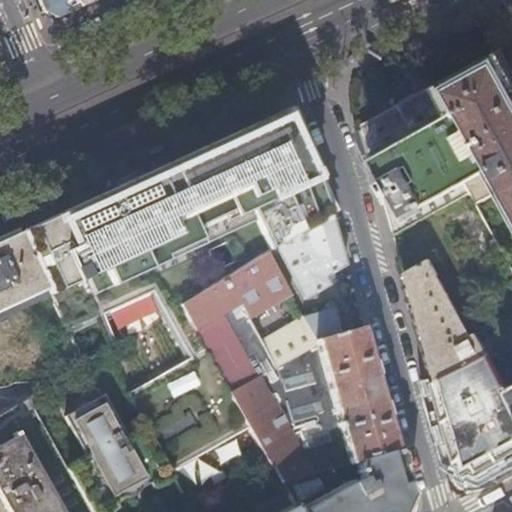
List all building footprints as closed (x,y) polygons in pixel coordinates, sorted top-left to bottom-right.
[(37,0),(42,12),(57,18),(66,14),(81,7),(77,0),(37,0)] [(511,84),(498,59),(497,59),(495,58),(438,89),(439,91),(434,94),(431,89),(359,128),(434,381),(486,355),(485,353),(485,354),(477,338),(511,319),(511,268),(478,205),(501,192),(511,212),(511,84)] [(319,178),(286,110),(152,172),(19,234),(38,271),(52,299),(58,312),(319,178)] [(344,266),(330,216),(307,230),(284,244),(272,251),(303,301),(328,286),(324,278),(344,266)] [(0,312),(41,295),(45,302),(52,299),(38,271),(37,271),(19,234),(16,230),(0,237),(0,312)] [(259,259),(179,308),(202,347),(246,425),(279,485),(280,485),(319,474),(355,463),(397,451),(390,425),(362,328),(340,335),(333,310),(301,321),(266,342),(258,341),(248,323),(289,298),(264,257),(259,259)] [(511,406),(502,387),(486,355),(434,381),(429,383),(433,396),(426,398),(434,424),(440,423),(446,443),(439,445),(443,459),(451,463),(458,466),(458,470),(460,477),(465,473),(469,471),(475,475),(479,476),(483,478),(496,471),(495,468),(493,465),(506,458),(508,461),(509,464),(511,462),(511,406)] [(511,387),(509,389),(507,385),(502,387),(511,406),(511,387)] [(97,391),(62,411),(66,418),(77,412),(79,416),(93,408),(90,404),(101,398),(97,391)] [(67,470),(90,511),(95,511),(112,503),(123,497),(119,490),(134,482),(138,488),(148,482),(169,471),(144,426),(124,437),(102,398),(90,404),(93,408),(79,416),(77,412),(66,418),(65,419),(87,458),(67,470)] [(27,400),(18,405),(23,415),(32,410),(27,400)] [(0,496),(9,511),(62,511),(20,437),(0,448),(0,496)] [(319,474),(280,485),(292,507),(294,511),(403,511),(410,496),(397,451),(355,463),(359,479),(349,485),(348,483),(330,493),(319,474)] [(169,471),(148,482),(152,489),(173,478),(169,471)] [(112,503),(95,511),(111,511),(115,510),(112,503)]
